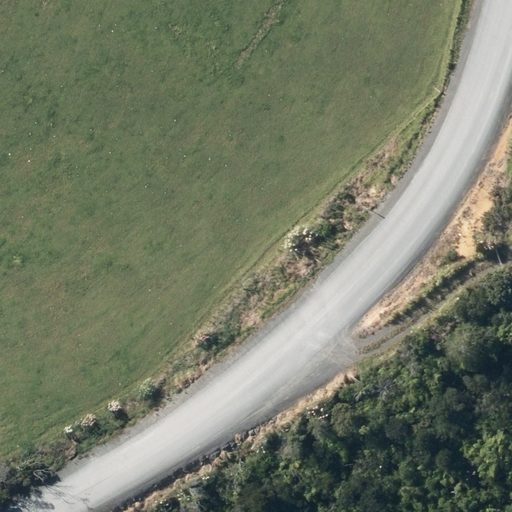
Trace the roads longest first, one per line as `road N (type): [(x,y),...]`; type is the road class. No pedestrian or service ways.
road 1 (unclassified): [(0,511),(204,394),(296,330),(511,28)]
road 2 (track): [(296,330),(425,334),(511,289)]
